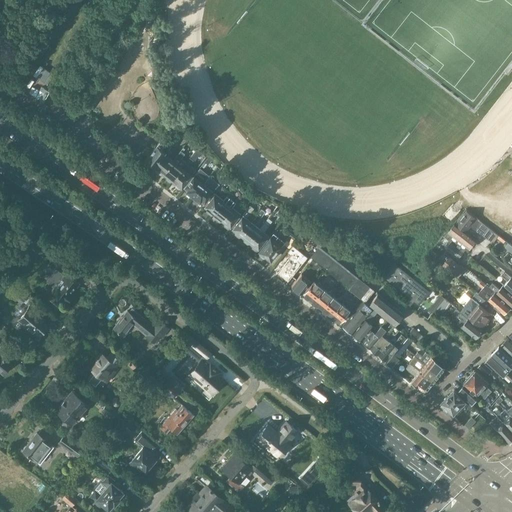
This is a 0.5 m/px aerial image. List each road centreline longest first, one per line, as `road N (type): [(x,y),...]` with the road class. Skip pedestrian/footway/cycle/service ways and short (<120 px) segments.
road 1 (trunk): [(494,478),(0,124)]
road 2 (trunk): [(0,166),(469,501)]
road 3 (residential): [(426,404),(0,81)]
road 4 (residential): [(0,427),(126,283),(250,371)]
road 5 (residential): [(145,511),(252,389),(250,371)]
